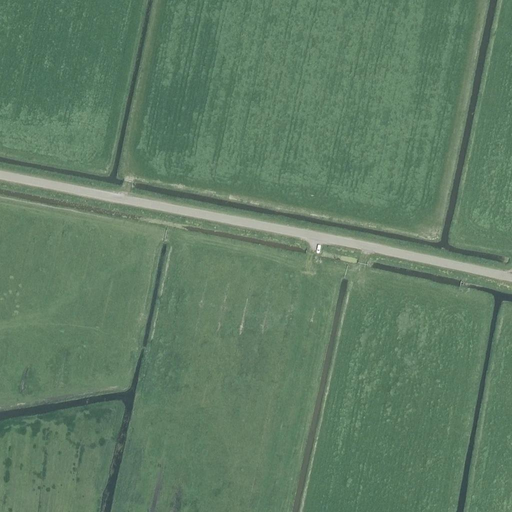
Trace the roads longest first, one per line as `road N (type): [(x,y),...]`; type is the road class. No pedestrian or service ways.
road 1 (unclassified): [(511,278),(0,175)]
road 2 (track): [(315,238),(284,511)]
